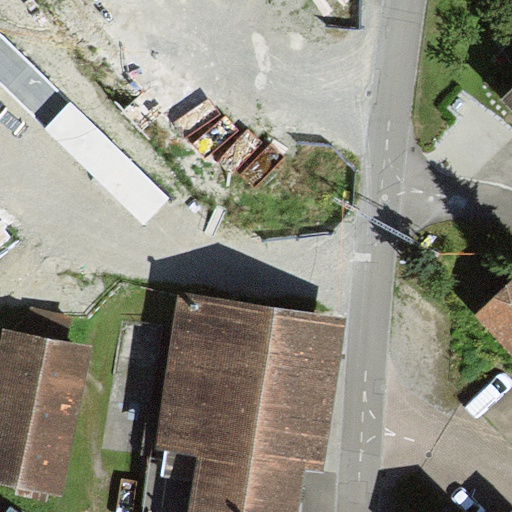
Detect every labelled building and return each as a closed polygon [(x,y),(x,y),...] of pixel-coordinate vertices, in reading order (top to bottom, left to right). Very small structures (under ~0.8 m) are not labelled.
[(0,0),(0,56),(120,179),(268,36),(232,0),(0,0)] [(319,145),(229,134),(218,223),(309,234),(319,145)] [(511,288),(474,324),(511,364),(511,288)] [(188,511),(299,511),(305,473),(325,476),(349,323),(178,297),(153,461),(196,467),(188,511)] [(0,485),(45,494),(73,353),(3,339),(0,353),(0,485)]
